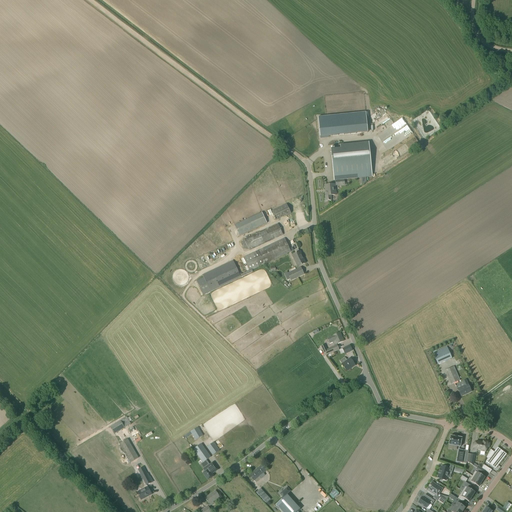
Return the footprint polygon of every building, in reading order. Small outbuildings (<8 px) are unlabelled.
[(366,112),(318,117),(320,137),(332,136),(368,132),(366,112)] [(387,113),(370,124),(374,130),(391,119),(387,113)] [(403,119),(377,133),(381,141),(382,141),(387,150),(391,148),(388,143),(392,141),(389,134),(403,127),(402,126),(406,124),(403,119)] [(331,149),(334,181),(372,177),(369,147),(341,150),(341,149),(331,149)] [(331,200),(331,195),(336,195),(335,184),(325,186),(326,196),(325,196),(326,201),(331,200)] [(276,220),(291,213),(286,204),(272,211),(276,220)] [(267,224),(262,213),(234,225),(239,236),(267,224)] [(241,243),(245,251),(248,249),(249,251),(283,235),(278,224),(244,240),(244,241),(241,243)] [(249,269),(251,268),(252,270),(264,264),(291,252),(285,238),(244,258),(249,269)] [(293,255),(298,267),(305,263),(300,252),(293,255)] [(233,261),(202,275),(211,292),(241,278),(253,272),(252,270),(251,268),(249,269),(250,271),(240,275),(233,261)] [(301,268),(288,274),(287,273),(284,274),(287,280),(290,279),(291,281),(304,274),(301,268)] [(332,343),(334,345),(343,341),(340,333),(332,336),(327,338),(328,339),(327,341),(328,343),(329,343),(330,344),(332,343)] [(334,346),(327,350),(325,345),(321,347),(325,356),(333,352),(333,353),(339,350),(337,345),(334,346)] [(343,349),(345,354),(352,351),(350,345),(343,349)] [(438,365),(452,359),(447,347),(433,353),(438,365)] [(347,360),(346,359),(344,358),(339,361),(347,371),(355,365),(350,358),(347,360)] [(459,381),(453,367),(444,371),(450,385),(459,381)] [(471,392),(469,387),(468,384),(466,380),(462,382),(464,386),(457,389),(461,397),(471,392)] [(110,427),(114,434),(131,424),(127,417),(110,427)] [(198,427),(190,432),(192,434),(193,436),(195,440),(203,436),(199,429),(198,427)] [(450,436),(449,445),(460,447),(462,438),(458,437),(455,437),(450,436)] [(131,463),(139,458),(128,439),(120,444),(131,463)] [(473,443),(473,448),(474,449),(474,450),(477,451),(477,449),(480,450),(480,451),(485,452),(486,450),(487,450),(487,447),(489,448),(490,444),(487,443),(488,442),(483,441),(483,442),(478,442),(478,443),(475,443),(475,444),(473,443)] [(213,442),(207,447),(213,455),(219,451),(213,442)] [(205,472),(203,473),(208,480),(213,476),(212,474),(218,470),(213,462),(210,465),(207,460),(211,457),(201,444),(193,450),(202,463),(200,464),(205,472)] [(488,463),(490,461),(497,466),(506,454),(497,447),(489,459),(488,459),(486,461),(488,463)] [(459,450),(457,462),(463,463),(465,451),(459,450)] [(253,481),(254,481),(256,483),(261,479),(260,478),(264,475),(262,473),(266,470),(262,465),(249,475),(253,481)] [(439,474),(437,478),(446,480),(448,472),(451,473),(454,466),(450,465),(449,470),(441,467),(441,468),(440,468),(440,470),(440,471),(439,471),(438,474),(439,474)] [(477,468),(476,470),(483,475),(485,471),(483,469),(482,469),(478,466),(477,468)] [(146,486),(151,483),(146,474),(145,472),(142,474),(141,471),(139,472),(140,475),(141,474),(142,476),(141,476),(146,486)] [(485,477),(475,471),(472,476),(482,482),(485,477)] [(482,482),(472,476),(469,481),(479,487),(482,482)] [(432,482),(427,490),(437,497),(442,489),(432,482)] [(475,493),(471,490),(473,487),(467,484),(466,486),(462,491),(472,497),(475,493)] [(141,500),(151,494),(148,487),(137,493),(141,500)] [(287,487),(279,494),(283,497),(290,491),(287,487)] [(219,497),(215,491),(205,498),(210,506),(213,503),(212,501),(219,497)] [(462,491),(458,499),(463,502),(465,499),(469,502),(472,497),(462,491)] [(287,495),(276,505),(281,511),(297,511),(300,510),(287,495)] [(432,506),(435,501),(425,495),(423,498),(422,497),(418,504),(426,509),(429,504),(432,506)] [(462,511),(465,508),(457,503),(454,507),(461,511),(462,511)]
